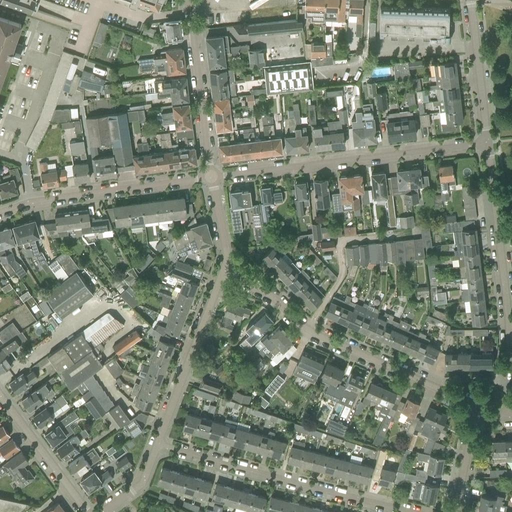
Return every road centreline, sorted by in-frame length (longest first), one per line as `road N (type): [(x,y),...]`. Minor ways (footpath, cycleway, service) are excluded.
road 1 (residential): [(472,419),(459,398),(305,330),(263,290),(221,273)]
road 2 (residential): [(488,142),(210,177)]
road 3 (residential): [(511,410),(488,142)]
road 4 (residential): [(409,511),(157,443)]
road 5 (residential): [(29,202),(210,177)]
road 6 (residential): [(157,443),(221,273)]
road 7 (residential): [(210,177),(189,0)]
road 8 (residential): [(29,202),(19,148),(59,37)]
road 9 (residential): [(87,511),(0,397)]
